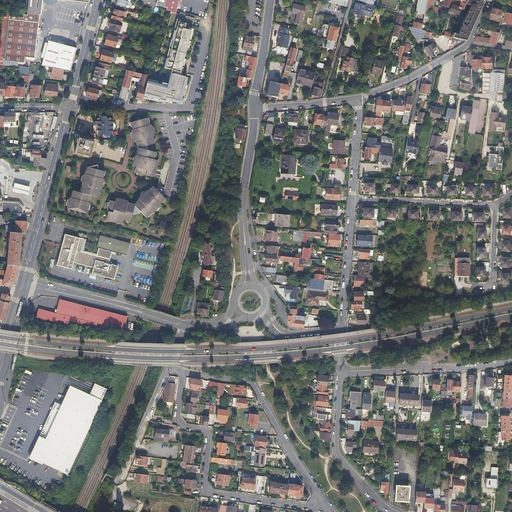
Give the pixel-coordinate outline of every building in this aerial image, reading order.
[(25,0),(24,14),(9,12),(2,12),(1,37),(0,45),(0,60),(18,62),(24,63),(25,56),(35,57),(39,18),(41,18),(41,15),(42,3),(45,3),(45,5),(54,5),(56,0),(67,0),(85,2),(85,3),(88,3),(88,0),(25,0)] [(126,7),(127,0),(115,0),(116,1),(115,5),(125,8),(126,7)] [(128,0),(130,0),(166,10),(168,0),(128,0)] [(414,22),(412,27),(422,30),(423,25),(427,0),(417,0),(416,8),(414,22)] [(427,0),(423,25),(427,26),(430,12),(434,13),(435,7),(431,6),(432,0),(427,0)] [(444,0),(442,5),(450,8),(453,0),(444,0)] [(458,0),(461,1),(459,8),(456,6),(453,5),(450,11),(456,14),(455,17),(459,19),(462,12),(466,0),(458,0)] [(466,0),(462,12),(463,13),(462,17),(464,18),(462,24),(461,24),(460,28),(457,34),(454,33),(452,37),(465,41),(483,2),(481,0),(466,0)] [(371,10),(373,5),(367,3),(365,6),(356,4),(353,13),(363,16),(364,14),(370,16),(371,10)] [(306,7),(293,4),(291,13),(297,14),(295,24),(302,25),(306,7)] [(494,8),(491,18),(499,21),(501,15),(502,15),(503,11),(494,8)] [(114,9),(112,18),(122,21),(124,12),(114,9)] [(398,37),(403,17),(397,16),(395,23),(392,35),(398,37)] [(109,29),(108,33),(114,35),(116,31),(119,32),(122,24),(111,21),(109,26),(110,26),(109,29)] [(192,31),(185,29),(187,23),(179,21),(176,31),(175,31),(172,40),(174,40),(169,59),(167,58),(165,67),(172,69),(168,83),(167,86),(162,84),(158,83),(148,80),(144,95),(149,96),(148,97),(159,100),(159,101),(165,103),(166,100),(178,103),(179,97),(182,98),(188,77),(180,75),(192,31)] [(321,23),(317,37),(324,39),(334,42),(335,42),(338,28),(321,23)] [(412,27),(408,26),(414,36),(424,38),(424,35),(425,31),(422,30),(412,27)] [(288,29),(281,28),(277,46),(278,46),(279,48),(283,49),(284,48),(286,48),(289,36),(286,35),(288,29)] [(104,48),(113,50),(114,50),(115,47),(116,47),(118,39),(118,38),(107,35),(104,48)] [(246,50),(252,51),(254,42),(251,41),(252,37),(246,36),(243,49),(246,50)] [(405,46),(400,45),(398,56),(399,56),(398,61),(402,62),(401,67),(406,68),(407,63),(410,63),(411,59),(405,58),(405,56),(406,56),(406,52),(408,52),(410,44),(409,44),(409,41),(408,41),(408,36),(406,36),(405,46)] [(334,42),(324,39),(321,48),(324,49),(324,47),(332,49),(334,42)] [(63,69),(70,70),(76,48),(49,40),(42,65),(53,67),(63,69)] [(433,44),(425,48),(429,55),(433,53),(433,52),(436,49),(433,44)] [(104,48),(104,47),(103,50),(102,50),(100,59),(111,62),(112,61),(113,54),(113,53),(113,50),(104,48)] [(285,67),(284,70),(289,72),(295,50),(290,48),(288,55),(286,64),(285,67)] [(341,48),(339,55),(346,57),(350,58),(352,50),(341,48)] [(414,59),(420,55),(416,48),(410,52),(414,59)] [(460,67),(462,54),(456,57),(454,59),(450,85),(452,85),(452,88),(456,89),(457,86),(458,86),(459,77),(460,67)] [(247,70),(253,71),(255,65),(256,58),(250,56),(246,55),(244,63),(248,65),(247,70)] [(481,65),(483,65),(483,57),(483,56),(478,56),(478,60),(473,60),(473,68),(481,68),(481,65)] [(354,70),(357,60),(350,58),(346,57),(345,61),(344,61),(341,69),(348,71),(349,69),(354,70)] [(379,75),(383,61),(378,60),(378,57),(376,57),(374,62),(373,61),(373,63),(374,63),(372,72),(379,75)] [(493,58),(483,57),(483,65),(483,68),(493,68),(493,58)] [(96,66),(94,74),(103,77),(105,69),(107,70),(108,65),(99,62),(98,67),(96,66)] [(63,69),(53,67),(51,78),(61,80),(63,69)] [(462,77),(462,78),(465,79),(465,78),(469,79),(469,83),(470,83),(469,85),(461,83),(460,88),(467,90),(467,91),(471,92),(473,86),(472,70),(464,68),(464,72),(462,71),(462,73),(461,73),(460,77),(462,77)] [(126,69),(122,86),(129,87),(131,79),(141,82),(136,99),(139,99),(138,102),(142,103),(148,80),(148,78),(149,75),(126,69)] [(239,73),(239,76),(246,78),(252,79),(252,75),(253,71),(247,70),(247,74),(239,73)] [(304,86),(311,87),(314,76),(299,72),(295,85),(304,88),(304,86)] [(486,93),(489,92),(491,74),(483,73),(483,93),(486,93)] [(491,74),(489,92),(498,91),(497,101),(503,102),(505,74),(504,74),(493,73),(491,73),(491,74)] [(101,85),(103,77),(94,74),(92,83),(101,85)] [(314,76),(311,87),(313,88),(312,95),(319,97),(321,91),(322,90),(324,84),(320,83),(320,82),(319,82),(317,78),(318,76),(314,75),(314,76)] [(246,78),(239,76),(238,76),(237,85),(244,87),(246,78)] [(280,84),(280,83),(270,81),(266,95),(276,98),(278,93),(280,84)] [(6,96),(14,97),(15,87),(10,86),(10,82),(7,82),(6,96)] [(17,82),(15,96),(24,97),(25,87),(19,87),(20,83),(17,82)] [(55,91),(57,92),(58,85),(46,84),(44,94),(55,96),(55,91)] [(289,86),(280,84),(278,93),(286,95),(289,86)] [(420,93),(429,95),(431,86),(422,84),(420,93)] [(33,96),(38,96),(40,86),(31,85),(30,95),(33,95),(33,96)] [(124,104),(129,87),(122,86),(120,91),(119,95),(118,102),(117,104),(124,104)] [(99,89),(88,87),(86,96),(96,98),(99,89)] [(392,111),(403,112),(404,101),(393,100),(392,111)] [(473,100),(471,108),(478,109),(480,101),(473,100)] [(390,101),(382,101),(381,111),(389,112),(390,101)] [(437,108),(432,107),(430,115),(439,117),(441,109),(437,108)] [(448,138),(451,138),(456,110),(447,108),(445,118),(450,119),(448,132),(443,131),(442,132),(446,133),(445,137),(448,138)] [(460,120),(469,122),(471,109),(462,108),(460,120)] [(471,108),(471,109),(469,122),(467,133),(475,133),(477,118),(478,109),(471,108)] [(15,112),(5,112),(4,121),(15,121),(15,112)] [(327,117),(326,126),(325,132),(328,132),(328,129),(330,129),(330,124),(336,125),(338,114),(328,112),(327,117)] [(496,116),(496,113),(492,112),(489,130),(496,131),(497,127),(506,128),(507,118),(496,116)] [(98,125),(98,133),(112,133),(112,128),(113,128),(114,128),(114,127),(115,127),(115,125),(114,124),(114,123),(113,123),(112,123),(112,118),(109,118),(109,115),(100,114),(100,113),(95,113),(95,117),(93,119),(93,123),(95,125),(98,125)] [(320,116),(320,115),(315,114),(313,124),(326,126),(327,117),(323,116),(320,116)] [(264,134),(271,135),(274,117),(270,117),(267,119),(266,125),(264,134)] [(383,125),(384,119),(383,119),(381,118),(376,118),(364,117),(364,125),(374,126),(374,124),(383,125)] [(146,118),(132,122),(133,125),(131,127),(132,129),(131,131),(132,136),(134,137),(136,143),(138,144),(139,147),(141,148),(140,151),(138,152),(136,157),(135,158),(133,164),(134,167),(136,167),(135,171),(136,174),(142,175),(143,174),(148,175),(150,174),(154,175),(156,167),(158,165),(159,160),(158,159),(155,158),(156,156),(155,154),(156,151),(149,149),(149,147),(149,145),(153,144),(152,140),(153,138),(152,133),(153,131),(152,126),(150,125),(149,122),(147,121),(146,118)] [(245,130),(237,128),(235,139),(242,141),(245,130)] [(272,140),(282,142),(284,130),(275,128),(272,140)] [(295,130),(293,142),(306,144),(308,131),(295,130)] [(447,148),(438,146),(440,137),(432,135),(429,149),(432,149),(429,161),(435,163),(435,161),(444,163),(447,148)] [(79,137),(75,153),(90,157),(94,142),(79,137)] [(407,139),(405,152),(416,154),(419,142),(415,141),(414,142),(410,142),(411,140),(407,139)] [(334,141),(333,153),(343,153),(344,142),(334,141)] [(502,170),(504,147),(498,146),(497,155),(490,154),(489,167),(496,168),(496,170),(502,170)] [(379,152),(380,148),(368,147),(365,147),(364,158),(369,158),(370,152),(379,152)] [(390,163),(392,149),(380,147),(380,148),(379,152),(378,161),(382,162),(382,164),(386,165),(387,162),(390,163)] [(35,157),(41,157),(41,153),(39,153),(39,150),(27,149),(26,156),(30,156),(35,157)] [(282,160),(281,173),(292,173),(292,164),(292,161),(294,161),(295,157),(283,156),(281,160),(282,160)] [(41,157),(35,157),(34,163),(34,165),(45,166),(47,158),(41,157)] [(330,164),(329,168),(344,169),(344,160),(338,159),(338,165),(330,164)] [(462,168),(463,163),(455,162),(453,173),(458,174),(459,168),(462,168)] [(381,164),(369,163),(368,175),(380,176),(381,164)] [(97,164),(88,167),(87,171),(85,172),(85,174),(83,175),(82,179),(83,181),(82,187),(82,189),(82,193),(74,191),(73,194),(72,196),(71,198),(69,199),(68,203),(69,205),(68,209),(85,213),(86,210),(89,208),(90,204),(89,202),(89,200),(88,198),(89,194),(96,196),(97,192),(99,192),(100,185),(102,184),(103,180),(102,178),(103,175),(102,174),(103,170),(97,169),(97,167),(97,164)] [(28,196),(30,187),(25,186),(14,183),(12,192),(23,195),(28,196)] [(162,189),(153,186),(151,189),(149,189),(147,190),(145,190),(142,194),(142,196),(137,200),(137,202),(135,205),(131,204),(130,203),(125,202),(124,200),(117,198),(116,199),(115,201),(112,200),(110,202),(108,207),(109,209),(108,214),(109,216),(108,219),(116,221),(117,223),(121,224),(123,223),(124,220),(127,220),(128,219),(131,220),(133,214),(135,215),(141,213),(142,212),(146,216),(149,214),(151,213),(155,209),(157,209),(161,206),(161,204),(162,202),(162,200),(165,197),(160,193),(162,191),(162,189)] [(325,194),(325,198),(338,199),(339,189),(326,189),(325,194)] [(3,201),(2,211),(22,213),(23,208),(19,203),(3,201)] [(337,206),(322,205),(321,214),(328,215),(328,214),(336,214),(337,206)] [(373,217),(373,220),(377,221),(377,209),(364,209),(363,217),(373,217)] [(387,210),(386,218),(394,218),(395,210),(387,210)] [(408,218),(416,219),(417,211),(408,211),(408,218)] [(431,211),(430,219),(439,219),(439,212),(431,211)] [(452,212),(452,220),(461,220),(461,212),(452,212)] [(276,213),(275,225),(288,226),(289,215),(276,213)] [(474,213),(474,221),(483,221),(483,213),(474,213)] [(16,220),(15,232),(21,232),(26,233),(26,229),(27,221),(16,220)] [(325,222),(324,233),(329,233),(336,234),(337,228),(338,228),(338,223),(325,222)] [(265,235),(265,240),(275,241),(276,231),(266,230),(265,235)] [(303,241),(303,235),(303,231),(293,230),(292,240),(303,241)] [(21,232),(15,232),(10,232),(10,234),(7,264),(8,264),(18,265),(21,235),(21,232)] [(336,234),(329,233),(328,239),(328,242),(327,245),(337,246),(339,234),(336,234)] [(65,235),(57,266),(72,270),(73,263),(94,268),(92,274),(115,279),(118,266),(110,264),(113,252),(128,256),(131,244),(100,236),(97,248),(99,249),(97,255),(83,251),(86,240),(65,235)] [(357,235),(357,245),(366,246),(366,245),(371,245),(372,235),(367,235),(367,236),(357,235)] [(306,242),(303,242),(301,254),(301,257),(301,258),(309,259),(310,248),(306,248),(306,242)] [(209,243),(202,245),(205,265),(213,263),(212,259),(212,256),(211,251),(210,248),(209,243)] [(266,245),(265,254),(276,255),(277,246),(266,245)] [(359,250),(359,258),(368,259),(368,250),(359,250)] [(298,258),(301,258),(301,257),(301,254),(296,254),(289,253),(289,254),(279,253),(279,255),(277,255),(277,256),(277,260),(294,262),(293,271),(297,271),(297,270),(298,258)] [(301,258),(298,258),(297,270),(302,271),(302,262),(310,263),(310,259),(309,259),(301,258)] [(510,258),(502,258),(502,266),(509,266),(510,258)] [(455,259),(454,276),(469,276),(469,259),(455,259)] [(359,262),(359,275),(369,275),(369,262),(359,262)] [(18,265),(8,264),(6,272),(0,270),(0,273),(5,275),(4,280),(0,279),(0,284),(3,285),(3,284),(9,285),(12,284),(14,282),(17,269),(19,265),(18,265)] [(501,283),(509,283),(509,274),(502,274),(501,283)] [(354,276),(354,286),(364,286),(363,276),(354,276)] [(308,278),(307,288),(309,288),(326,290),(332,291),(333,281),(323,280),(314,279),(313,279),(308,278)] [(297,288),(286,286),(285,293),(290,294),(290,299),(295,300),(297,288)] [(326,290),(309,288),(307,304),(317,305),(318,300),(327,301),(328,294),(325,294),(326,290)] [(224,291),(214,290),(213,299),(222,300),(224,291)] [(354,292),(354,302),(361,302),(363,302),(363,292),(354,292)] [(1,294),(0,294),(0,297),(1,298),(0,299),(0,307),(7,309),(10,297),(7,294),(2,293),(1,294)] [(44,310),(42,318),(54,321),(54,319),(66,322),(69,322),(69,321),(82,324),(83,322),(95,325),(96,322),(122,328),(133,332),(135,325),(125,323),(127,316),(87,306),(59,299),(58,305),(56,313),(50,312),(44,310)] [(351,302),(351,308),(353,308),(355,308),(355,310),(361,311),(361,302),(354,302),(351,302)] [(209,304),(198,303),(196,314),(207,315),(209,304)] [(288,316),(288,320),(290,325),(296,326),(303,327),(304,316),(296,315),(296,307),(290,306),(290,316),(288,316)] [(357,318),(357,324),(365,324),(365,316),(357,316),(357,318)] [(281,371),(286,380),(288,381),(286,374),(290,375),(290,372),(281,371)] [(328,379),(328,376),(318,375),(317,384),(319,384),(326,385),(329,385),(329,379),(328,379)] [(493,378),(481,377),(480,389),(485,389),(485,387),(488,387),(488,386),(492,386),(493,378)] [(191,379),(190,388),(200,389),(201,380),(191,379)] [(453,381),(452,391),(460,391),(460,382),(453,381)] [(43,463),(67,474),(107,389),(94,383),(89,394),(70,385),(61,404),(55,402),(29,458),(42,464),(43,463)] [(511,383),(504,383),(503,391),(511,391),(511,388),(511,383)] [(318,386),(317,394),(327,395),(328,390),(326,390),(326,387),(325,387),(326,385),(319,384),(319,386),(318,386)] [(246,386),(233,385),(233,389),(231,389),(230,393),(242,395),(243,390),(246,390),(246,391),(246,386)] [(165,389),(163,401),(172,402),(174,390),(165,389)] [(390,402),(394,402),(395,392),(386,391),(385,401),(390,402)] [(511,391),(503,391),(503,398),(511,399),(511,391)] [(201,393),(192,392),(191,401),(196,402),(197,396),(201,396),(201,393)] [(360,393),(350,392),(350,399),(351,399),(350,409),(354,409),(355,406),(359,406),(360,393)] [(371,394),(363,393),(362,408),(370,409),(371,394)] [(400,395),(399,405),(418,406),(419,396),(400,395)] [(236,406),(244,407),(245,404),(246,404),(246,399),(237,398),(236,406)] [(511,399),(503,398),(502,407),(511,407),(511,399)] [(426,402),(422,402),(421,411),(430,411),(431,401),(426,401),(426,402)] [(196,413),(197,409),(195,409),(196,404),(187,402),(186,412),(196,413)] [(218,409),(216,419),(226,420),(227,410),(218,409)] [(354,420),(354,409),(350,409),(346,409),(345,420),(347,420),(354,420)] [(408,413),(408,410),(400,409),(399,420),(405,420),(405,413),(408,413)] [(316,419),(325,420),(325,415),(325,411),(314,410),(313,419),(316,419)] [(250,413),(248,427),(257,428),(259,415),(250,413)] [(474,424),(486,425),(487,415),(475,414),(474,424)] [(198,415),(197,425),(207,426),(208,416),(198,415)] [(501,415),(501,423),(509,423),(509,415),(501,415)] [(329,421),(325,420),(316,419),(316,423),(321,424),(321,426),(320,426),(320,430),(329,431),(329,427),(328,427),(329,421)] [(368,421),(361,421),(360,431),(364,432),(365,426),(382,427),(382,421),(369,419),(369,421),(368,421)] [(359,421),(354,420),(347,420),(347,424),(348,424),(347,434),(353,434),(353,431),(359,431),(359,421)] [(509,423),(501,423),(501,431),(510,431),(509,423)] [(156,429),(154,440),(167,442),(169,431),(156,429)] [(416,431),(398,430),(397,439),(416,441),(416,431)] [(331,433),(313,431),(316,434),(320,435),(320,438),(330,440),(331,433)] [(232,438),(233,433),(225,432),(224,440),(234,441),(234,438),(232,438)] [(255,435),(254,446),(265,448),(266,436),(255,435)] [(353,439),(346,438),(345,442),(346,442),(346,451),(349,451),(349,454),(351,454),(352,447),(356,447),(356,442),(352,442),(353,439)] [(216,454),(224,455),(226,443),(216,442),(216,447),(217,447),(216,454)] [(367,451),(367,452),(377,453),(378,442),(372,442),(372,443),(364,443),(363,450),(367,451)] [(195,446),(185,444),(183,461),(193,463),(194,456),(195,452),(194,452),(195,446)] [(265,448),(254,447),(253,452),(256,452),(254,464),(263,465),(265,453),(263,453),(263,452),(265,452),(265,448)] [(466,453),(454,452),(454,462),(460,463),(460,464),(466,464),(466,453)] [(136,456),(136,460),(138,461),(138,464),(146,465),(147,457),(136,456)] [(189,472),(200,473),(200,469),(195,468),(197,468),(198,463),(193,463),(183,461),(181,461),(180,465),(187,466),(187,467),(190,467),(189,472)] [(135,482),(147,483),(148,475),(134,473),(134,478),(135,478),(135,482)] [(218,474),(217,484),(228,485),(229,476),(218,474)] [(263,476),(243,474),(241,488),(254,489),(255,479),(258,479),(257,485),(262,485),(263,476)] [(196,480),(180,479),(180,483),(185,484),(184,487),(195,488),(196,480)] [(453,480),(453,491),(457,492),(457,491),(464,491),(465,481),(453,480)] [(271,492),(287,494),(288,485),(272,483),(271,492)] [(288,485),(287,494),(301,496),(302,486),(289,484),(288,485)] [(396,486),(395,501),(408,502),(409,487),(396,486)] [(420,502),(425,502),(425,494),(425,492),(416,492),(415,502),(420,502)] [(433,508),(433,505),(434,501),(434,496),(430,496),(430,494),(425,494),(425,502),(424,507),(433,508)]
